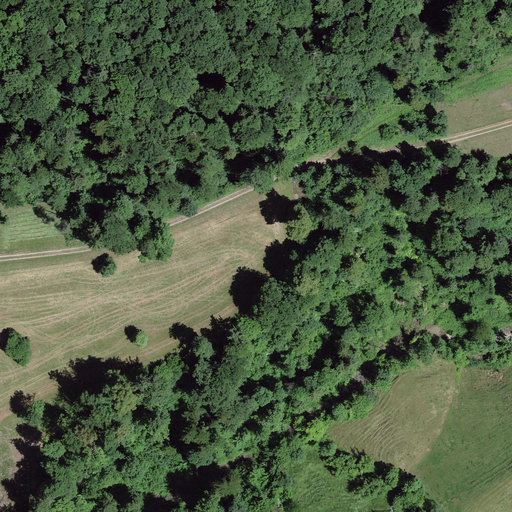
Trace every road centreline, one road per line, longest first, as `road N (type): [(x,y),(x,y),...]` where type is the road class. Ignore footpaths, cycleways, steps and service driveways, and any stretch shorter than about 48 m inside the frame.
road 1 (track): [(0,259),(146,232),(297,167),(511,124)]
road 2 (track): [(321,163),(366,131),(511,57)]
